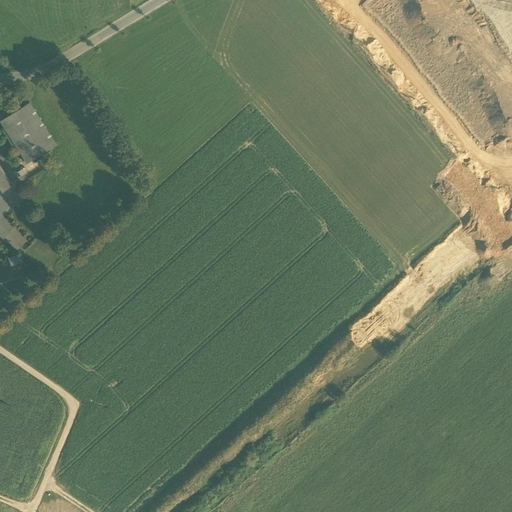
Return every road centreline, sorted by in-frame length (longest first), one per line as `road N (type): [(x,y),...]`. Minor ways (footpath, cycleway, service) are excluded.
road 1 (unclassified): [(160,0),(45,68),(0,77)]
road 2 (unclassified): [(0,350),(76,403),(45,482)]
